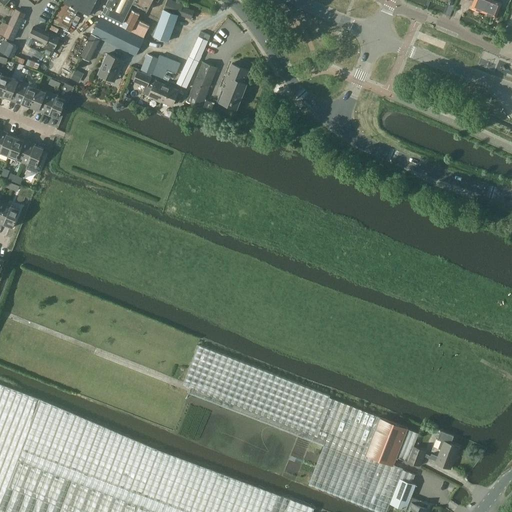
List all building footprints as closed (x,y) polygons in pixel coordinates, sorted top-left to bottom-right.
[(95,0),(63,0),(63,2),(88,14),(95,0)] [(130,5),(120,0),(107,0),(101,11),(122,21),(130,5)] [(147,9),(151,0),(133,0),(132,2),(147,9)] [(166,0),(164,9),(178,15),(189,19),(192,11),(182,7),(182,5),(169,0),(166,0)] [(483,11),(487,0),(474,0),(471,6),(483,11)] [(495,0),(487,0),(483,11),(495,16),(501,2),(495,0)] [(131,8),(122,25),(102,15),(93,34),(101,38),(136,55),(145,37),(149,29),(136,23),(141,12),(131,8)] [(13,16),(22,21),(25,13),(16,9),(13,16)] [(168,41),(178,15),(164,9),(154,35),(168,41)] [(22,21),(13,16),(9,24),(19,28),(22,21)] [(13,40),(19,28),(9,24),(4,35),(13,40)] [(33,26),(28,36),(45,44),(43,48),(52,52),(54,48),(58,37),(33,26)] [(201,32),(177,84),(186,88),(210,36),(201,32)] [(88,40),(80,57),(89,61),(99,40),(100,38),(92,34),(91,34),(88,40)] [(12,57),(18,46),(9,42),(4,53),(12,57)] [(113,80),(122,61),(107,53),(98,73),(113,80)] [(180,63),(160,54),(158,58),(147,54),(141,70),(163,79),(167,69),(176,73),(180,63)] [(203,62),(187,102),(201,107),(217,67),(203,62)] [(246,82),(243,81),(248,69),(231,62),(222,87),(224,88),(220,100),(236,107),(246,82)] [(75,70),(71,79),(78,83),(83,74),(75,70)] [(146,85),(150,76),(137,70),(134,80),(146,85)] [(0,72),(0,94),(1,96),(9,78),(1,75),(1,73),(0,72)] [(9,78),(1,96),(9,99),(9,100),(15,102),(23,82),(17,80),(16,81),(9,78)] [(171,103),(174,97),(180,99),(183,91),(155,80),(149,94),(171,103)] [(23,82),(15,102),(21,105),(22,104),(29,107),(36,89),(29,86),(29,85),(23,82)] [(36,89),(29,107),(37,110),(37,111),(43,113),(51,93),(45,91),(44,92),(36,89)] [(51,93),(43,113),(49,116),(49,115),(58,118),(65,100),(57,97),(57,96),(51,93)] [(1,131),(0,132),(0,152),(7,155),(14,137),(7,134),(7,133),(1,131)] [(14,137),(7,155),(15,158),(15,159),(21,162),(29,142),(22,139),(22,140),(14,137)] [(27,164),(25,169),(36,173),(42,157),(40,156),(43,149),(34,145),(35,144),(29,142),(21,162),(27,164)] [(5,203),(0,214),(0,223),(3,225),(4,224),(12,227),(19,209),(11,206),(11,205),(5,203)] [(189,368),(183,384),(191,387),(326,440),(326,439),(393,465),(407,428),(377,416),(329,397),(330,396),(198,345),(189,368)] [(312,511),(314,508),(146,443),(46,401),(0,383),(0,510),(5,511),(312,511)] [(424,453),(423,456),(427,457),(437,461),(436,462),(450,467),(458,447),(450,444),(453,435),(440,431),(437,439),(441,441),(438,448),(441,449),(439,456),(431,453),(431,455),(428,455),(424,453)] [(415,484),(411,483),(415,473),(393,465),(326,439),(326,440),(324,444),(309,484),(379,511),(386,511),(390,503),(408,510),(407,511),(425,511),(427,508),(417,504),(418,499),(410,496),(415,484)] [(413,446),(407,462),(419,466),(423,456),(424,453),(425,451),(413,446)]
